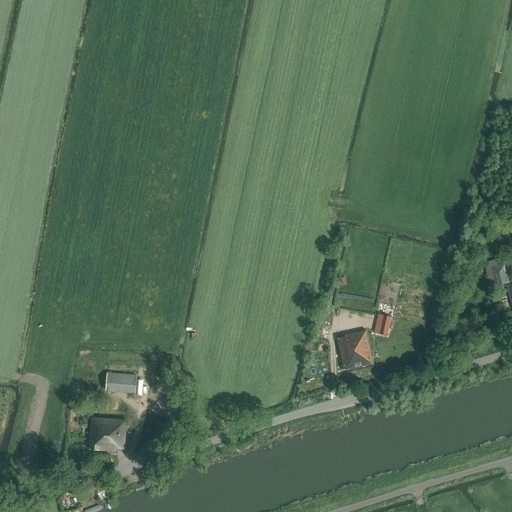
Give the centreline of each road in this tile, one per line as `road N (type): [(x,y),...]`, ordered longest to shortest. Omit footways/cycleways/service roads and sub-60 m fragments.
road 1 (tertiary): [(0,504),(511,354)]
road 2 (unclassified): [(348,511),(511,462)]
